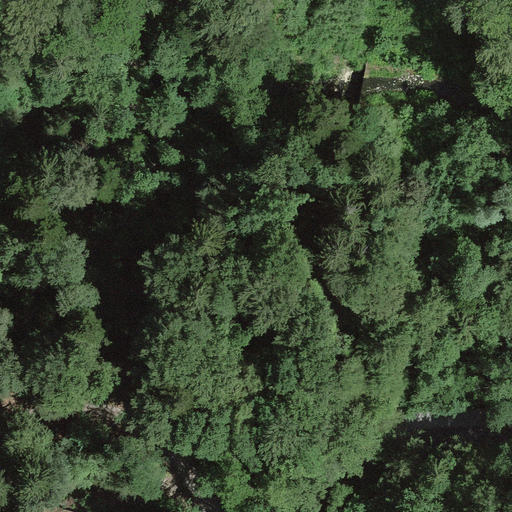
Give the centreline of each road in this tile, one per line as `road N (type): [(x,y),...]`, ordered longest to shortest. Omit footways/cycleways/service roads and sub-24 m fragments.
road 1 (unclassified): [(511,405),(396,419),(271,511)]
road 2 (track): [(0,420),(75,409),(142,433),(188,470),(215,511)]
